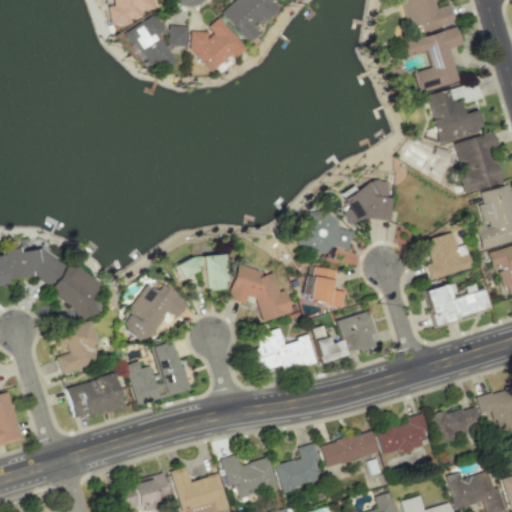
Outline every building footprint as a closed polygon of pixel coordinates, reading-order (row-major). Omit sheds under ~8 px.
[(147,0),(108,0),(109,5),(103,6),(105,26),(125,24),(125,18),(137,17),(136,9),(149,8),(147,0)] [(244,42),(256,31),(249,24),(256,17),(260,21),(276,6),(270,0),(230,0),(217,13),(244,42)] [(396,0),(403,27),(417,24),(419,31),(451,23),(446,4),(433,8),(431,0),(396,0)] [(183,26),(168,25),(165,27),(158,27),(153,16),(148,16),(120,31),(138,65),(162,66),(171,61),(165,49),(173,45),(182,46),(183,26)] [(242,48),(214,17),(201,29),(198,25),(186,36),(190,40),(183,46),(206,72),(227,53),(231,57),(242,48)] [(399,41),(402,54),(422,49),(427,67),(410,71),(415,92),(455,82),(446,48),(459,45),(455,27),(399,41)] [(434,142),(479,131),(473,110),(460,113),(456,97),(458,96),(456,86),(422,95),(434,142)] [(450,141),(459,176),(455,177),(459,192),(497,183),(488,145),(493,143),(490,131),(450,141)] [(384,221),(387,196),(383,196),(384,187),(342,183),(339,217),(384,221)] [(476,192),(479,203),(475,204),(480,222),(471,225),(478,249),(511,239),(511,207),(506,184),(476,192)] [(343,249),(351,223),(300,210),(290,246),(325,256),(328,245),(343,249)] [(421,239),(427,262),(423,264),(427,278),(468,267),(461,244),(452,246),(448,231),(421,239)] [(511,243),(483,251),(487,266),(495,265),(502,295),(511,292),(511,243)] [(50,248),(14,253),(14,248),(0,250),(4,279),(30,275),(31,283),(54,280),(50,248)] [(220,288),(219,254),(196,255),(198,289),(220,288)] [(192,270),(186,257),(170,263),(176,277),(192,270)] [(98,283),(67,261),(45,292),(85,320),(96,304),(87,298),(98,283)] [(286,312),(276,276),(265,273),(257,275),(256,270),(238,265),(232,267),(224,299),(241,303),(242,297),(250,294),(257,320),(286,312)] [(419,290),(429,325),(486,309),(481,288),(453,295),(449,282),(419,290)] [(162,311),(173,317),(183,302),(157,285),(153,292),(141,284),(113,327),(140,344),(162,311)] [(332,320),(337,339),(326,342),(325,336),(316,338),(313,328),(307,329),(316,361),(370,347),(367,334),(370,333),(365,311),(332,320)] [(57,373),(95,361),(90,345),(95,343),(87,321),(51,332),(56,346),(63,344),(65,352),(52,356),(57,373)] [(278,342),(275,328),(248,334),(256,370),(277,365),(278,370),(310,363),(304,336),(278,342)] [(131,404),(186,390),(180,367),(175,368),(169,340),(146,345),(151,364),(137,367),(135,361),(122,364),(131,404)] [(61,386),(70,419),(120,407),(112,373),(61,386)] [(471,397),(476,414),(489,411),(494,435),(511,430),(511,429),(507,410),(511,409),(511,400),(510,401),(507,388),(471,397)] [(0,444),(17,440),(5,391),(0,391),(0,444)] [(476,424),(471,405),(441,413),(441,410),(424,414),(432,443),(450,438),(449,431),(476,424)] [(377,453),(393,449),(394,452),(424,445),(416,414),(402,417),(403,423),(371,431),(377,453)] [(373,453),(367,430),(314,445),(320,468),(373,453)] [(271,464),(278,491),(317,480),(307,443),(293,447),(295,457),(271,464)] [(264,457),(235,464),(232,454),(216,458),(223,486),(231,484),(235,499),(246,496),(244,490),(258,486),(260,492),(273,489),(264,457)] [(168,469),(177,511),(211,511),(224,509),(216,473),(186,480),(183,466),(168,469)] [(451,509),(477,501),(480,511),(490,511),(500,509),(487,468),(443,481),(451,509)] [(507,508),(511,506),(511,472),(497,477),(507,508)] [(166,496),(159,473),(115,487),(122,509),(166,496)] [(388,511),(383,492),(369,496),(373,507),(356,511),(388,511)] [(446,511),(443,502),(419,509),(414,494),(391,501),(394,511),(446,511)]
